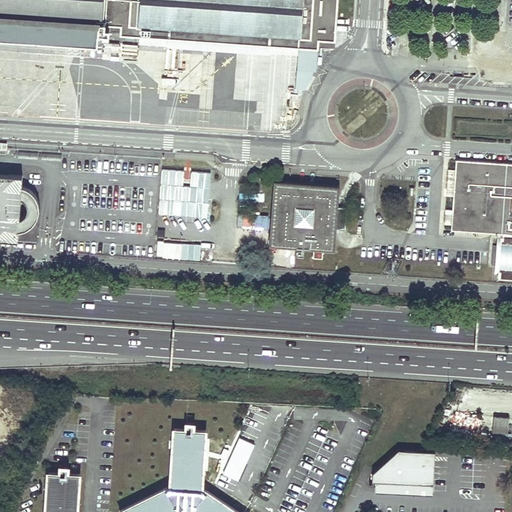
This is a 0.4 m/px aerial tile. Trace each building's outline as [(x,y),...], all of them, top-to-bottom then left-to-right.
[(104,0),(0,0),(0,8),(104,16),(104,0)] [(299,41),(302,0),(104,0),(104,16),(120,18),(118,28),(299,41)] [(333,33),(335,0),(302,0),(299,41),(315,42),(316,31),(333,33)] [(511,163),(456,159),(455,170),(448,170),(446,196),(453,197),(452,211),(445,210),(444,225),(451,225),(451,230),(501,234),(500,247),(492,246),(490,266),(498,266),(497,279),(511,280),(511,163)] [(338,185),(274,181),(270,244),(313,247),(313,257),(322,258),(322,248),(333,249),(335,229),(346,229),(347,208),(336,207),(338,185)] [(492,432),(507,433),(509,418),(493,416),(492,432)] [(239,511),(202,487),(206,430),(194,429),(194,423),(186,423),(186,429),(174,428),(171,485),(119,511),(239,511)] [(371,480),(433,482),(434,452),(398,449),(372,472),(371,480)] [(59,472),(47,472),(45,511),(76,511),(79,473),(67,473),(67,466),(60,466),(59,472)]
